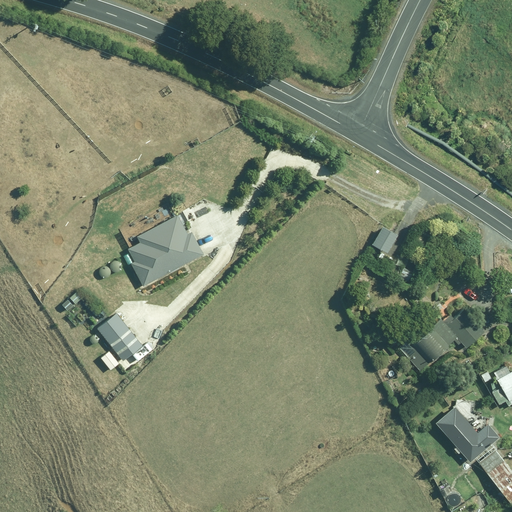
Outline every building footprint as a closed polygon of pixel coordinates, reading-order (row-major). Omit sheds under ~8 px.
[(145,286),(204,252),(192,231),(189,233),(178,214),(138,236),(141,242),(129,249),(136,262),(132,264),(145,286)] [(369,253),(373,246),(379,250),(375,256),(381,259),(384,252),(394,234),(377,225),(368,244),(364,250),(369,253)] [(100,270),(105,279),(124,269),(119,259),(100,270)] [(392,260),(386,273),(408,283),(414,270),(392,260)] [(85,296),(76,289),(68,300),(77,307),(85,296)] [(440,321),(437,317),(431,322),(428,319),(396,346),(415,369),(451,339),(455,344),(458,341),(464,348),(482,333),(459,305),(440,321)] [(122,360),(141,345),(116,313),(97,328),(122,360)] [(491,377),(486,367),(477,372),(482,382),(491,377)] [(511,367),(493,378),(494,380),(485,385),(495,404),(503,400),(505,405),(511,401),(511,367)] [(451,404),(431,421),(452,445),(449,447),(454,452),(457,450),(466,461),(471,457),(511,507),(511,506),(511,471),(488,442),(495,436),(479,416),(469,425),(451,404)]
